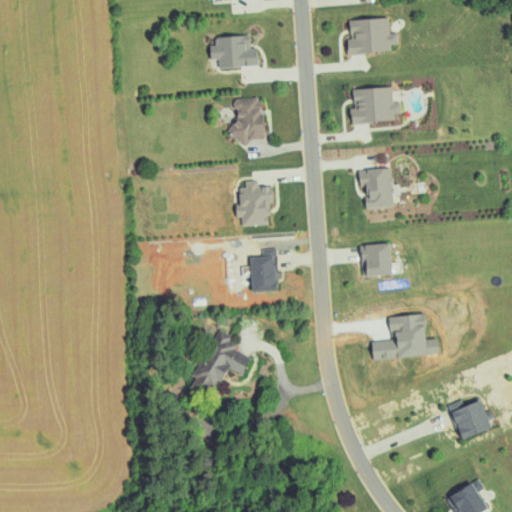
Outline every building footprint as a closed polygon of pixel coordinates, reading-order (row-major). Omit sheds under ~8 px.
[(348,20),(349,40),(345,40),(346,54),(390,53),(389,45),(396,44),(396,33),(388,33),(388,19),(348,20)] [(213,37),(214,46),(209,46),(209,60),(217,59),(218,68),(256,67),(256,48),(249,48),(248,36),(213,37)] [(352,90),(352,109),(349,109),(350,124),(394,122),(393,114),(400,113),(400,102),(393,102),(392,87),(352,90)] [(262,140),(260,97),(230,99),(232,137),(239,137),(239,142),(262,140)] [(393,207),(392,196),(398,196),(398,184),(391,184),(390,168),(357,170),(358,187),(364,187),(365,209),(393,207)] [(240,226),(270,225),(268,186),(258,187),(257,180),(238,181),(240,217),(240,226)] [(275,292),(275,249),(261,250),(261,257),(249,257),(250,293),(275,292)] [(388,317),(389,341),(371,342),(371,360),(437,357),(436,339),(424,340),(423,315),(388,317)] [(241,375),(249,358),(234,351),(240,340),(217,329),(191,380),(214,392),(226,367),(241,375)] [(489,427),(480,398),(462,404),(460,399),(447,404),(458,437),(489,427)] [(477,511),(487,507),(478,491),(484,487),(477,477),(446,495),(456,511),(477,511)]
